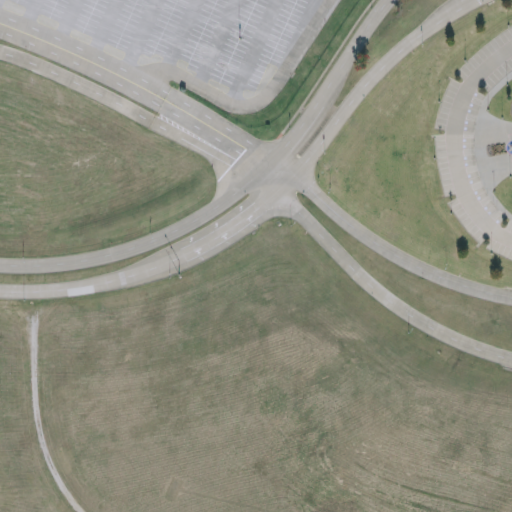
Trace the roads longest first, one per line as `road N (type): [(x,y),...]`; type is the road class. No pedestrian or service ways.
road 1 (tertiary): [(391,0),(274,162),(208,212),(113,253),(0,263)]
road 2 (tertiary): [(0,288),(57,289),(158,265),(225,232),(296,178)]
road 3 (residential): [(274,162),(168,101),(0,25)]
road 4 (residential): [(0,52),(85,87),(255,178)]
road 5 (tertiary): [(296,178),(393,62),(476,0)]
